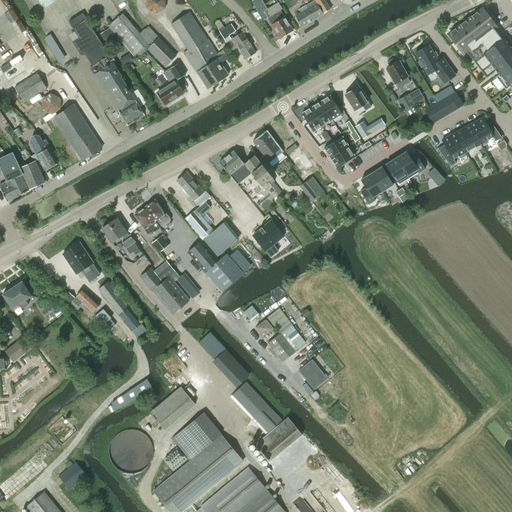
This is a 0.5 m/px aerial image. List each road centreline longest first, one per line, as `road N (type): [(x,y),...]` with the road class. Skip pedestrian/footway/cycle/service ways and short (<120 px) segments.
road 1 (residential): [(1,216),(274,58)]
road 2 (tertiary): [(16,246),(283,104)]
road 3 (residential): [(283,104),(330,183),(400,141)]
road 4 (tertiary): [(283,104),(422,21)]
road 5 (residential): [(422,21),(501,125)]
